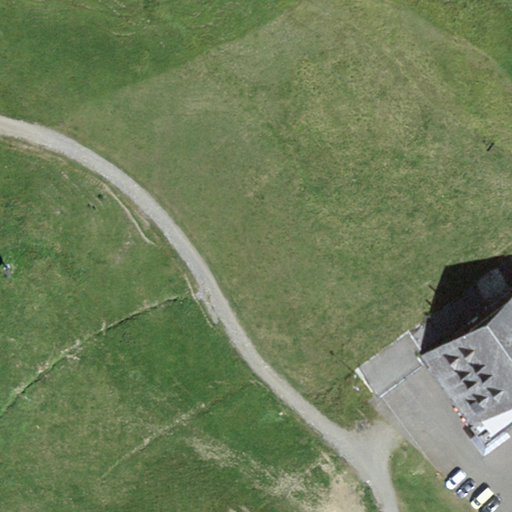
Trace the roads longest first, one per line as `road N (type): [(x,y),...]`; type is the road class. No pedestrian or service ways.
road 1 (track): [(236,336),(173,227),(119,178),(60,141),(0,125)]
road 2 (track): [(236,336),(318,423),(370,453),(416,413)]
